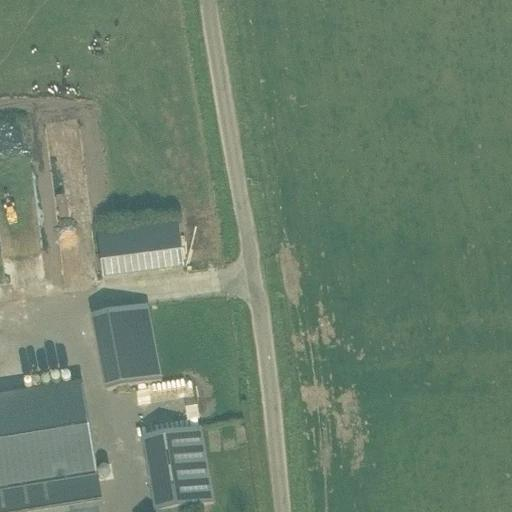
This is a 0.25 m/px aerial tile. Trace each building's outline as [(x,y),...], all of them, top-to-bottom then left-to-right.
[(105,246),(110,288),(190,277),(185,236),(105,246)] [(163,381),(148,306),(90,317),(105,392),(163,381)] [(42,470),(95,461),(83,387),(0,400),(0,476),(17,474),(42,470)] [(141,439),(153,511),(178,511),(178,510),(213,504),(201,429),(141,439)] [(104,511),(96,461),(95,461),(42,470),(17,474),(0,476),(0,511),(104,511)]
